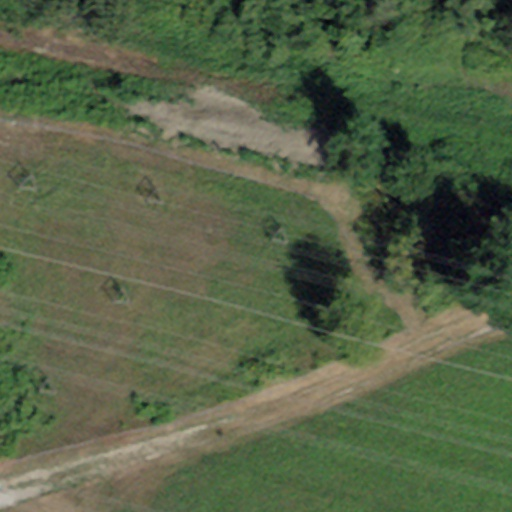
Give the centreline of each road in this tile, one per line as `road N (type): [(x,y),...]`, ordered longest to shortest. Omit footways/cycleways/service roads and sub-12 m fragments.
road 1 (unknown): [(511,128),(392,114),(0,42)]
road 2 (track): [(90,511),(259,441),(511,430)]
